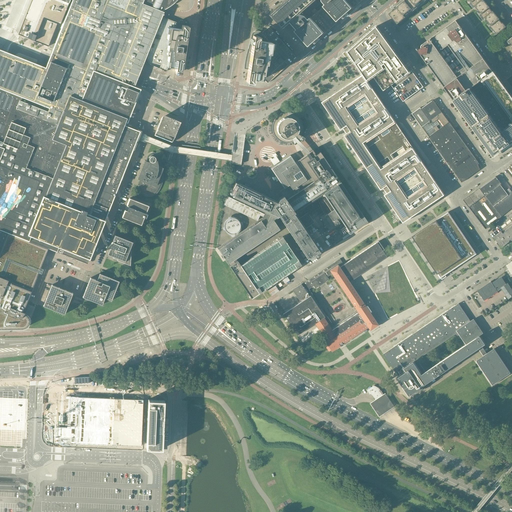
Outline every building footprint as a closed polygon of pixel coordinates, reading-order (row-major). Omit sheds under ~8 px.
[(137,140),(138,138),(139,136),(140,133),(140,131),(127,126),(128,122),(141,89),(135,86),(138,80),(141,72),(141,71),(144,65),(146,58),(148,52),(151,46),(153,40),(156,33),(158,27),(161,20),(164,13),(164,12),(164,11),(165,10),(169,8),(170,7),(172,6),(173,6),(175,4),(176,3),(178,2),(179,0),(73,0),(73,2),(70,8),(68,15),(63,27),(61,34),(55,47),(53,52),(53,53),(47,68),(43,67),(43,66),(36,64),(29,61),(23,59),(10,54),(9,53),(0,49),(0,327),(8,327),(8,328),(8,329),(15,329),(22,328),(22,329),(22,328),(24,328),(25,328),(26,327),(27,326),(28,324),(29,324),(29,322),(29,320),(29,319),(28,318),(27,316),(24,314),(25,313),(23,312),(25,305),(27,302),(48,248),(59,253),(89,264),(91,259),(105,223),(110,209),(118,190),(120,185),(122,179),(128,165),(131,156),(134,147),(137,140)] [(31,0),(17,36),(48,47),(50,44),(51,39),(58,21),(61,22),(69,0),(31,0)] [(289,0),(273,15),(283,26),(284,26),(293,18),(301,27),(296,31),(297,31),(296,31),(309,46),(324,33),(337,21),(352,8),(360,0),(289,0)] [(406,0),(405,1),(405,0),(397,7),(397,8),(394,11),(393,10),(389,14),(397,23),(399,21),(400,22),(406,17),(405,16),(423,0),(406,0)] [(467,0),(477,11),(486,3),(483,0),(467,0)] [(486,3),(477,11),(487,23),(496,15),(493,11),(492,11),(489,8),(490,7),(486,3)] [(500,19),(496,15),(487,23),(497,35),(506,27),(502,22),(502,23),(499,19),(500,19)] [(163,17),(148,55),(147,56),(147,57),(147,58),(147,59),(147,60),(148,61),(148,62),(149,63),(149,64),(150,64),(151,65),(152,65),(166,71),(167,71),(166,71),(168,66),(175,67),(175,71),(181,72),(183,57),(187,58),(187,54),(188,51),(188,47),(189,25),(189,24),(188,23),(188,22),(187,21),(186,20),(185,20),(184,20),(183,20),(181,20),(180,20),(179,21),(178,22),(178,23),(163,17)] [(493,71),(456,20),(423,44),(422,44),(422,45),(422,46),(421,47),(422,47),(422,48),(418,50),(449,93),(454,100),(493,71)] [(351,59),(353,58),(363,74),(367,79),(368,79),(372,75),(384,91),(391,85),(410,72),(377,26),(371,31),(370,30),(345,50),(351,59)] [(296,58),(270,29),(268,27),(262,33),(260,32),(260,31),(259,31),(258,31),(256,31),(255,31),(254,31),(254,32),(253,32),(253,33),(252,33),(252,34),(252,35),(246,57),(246,58),(245,60),(245,61),(245,64),(244,66),(248,67),(246,82),(252,83),(253,79),(260,80),(265,80),(267,83),(296,58)] [(423,87),(418,79),(416,77),(412,71),(410,72),(391,85),(397,94),(403,102),(423,87)] [(511,97),(497,77),(493,71),(454,100),(494,155),(511,142),(511,97)] [(367,79),(363,74),(336,93),(322,102),(341,130),(343,129),(346,134),(344,135),(381,190),(383,188),(387,193),(385,195),(403,223),(444,195),(424,165),(367,79)] [(422,127),(442,112),(433,100),(421,109),(420,108),(412,114),(422,127)] [(429,137),(449,122),(442,112),(422,127),(429,137)] [(298,139),(300,140),(301,141),(303,137),(301,135),(300,135),(301,135),(301,134),(301,133),(301,132),(302,132),(302,131),(302,130),(302,129),(302,128),(302,127),(302,126),(302,125),(302,124),(301,124),(301,123),(301,122),(300,121),(300,120),(299,120),(299,119),(299,118),(298,118),(297,117),(296,116),(295,115),(294,115),(293,114),(292,114),(291,114),(291,113),(290,113),(289,113),(288,113),(287,113),(286,113),(285,113),(284,113),(283,113),(283,114),(282,114),(281,114),(280,115),(279,115),(279,116),(278,116),(277,117),(276,118),(275,119),(275,120),(274,120),(274,121),(273,122),(272,122),(272,123),(272,124),(271,124),(271,125),(271,126),(271,127),(271,128),(271,129),(271,130),(271,131),(271,132),(272,133),(272,134),(273,133),(273,134),(274,135),(274,136),(275,136),(275,137),(275,138),(276,138),(276,139),(277,139),(277,140),(278,140),(279,141),(280,141),(280,142),(281,142),(282,142),(283,142),(283,143),(284,143),(285,143),(286,143),(287,143),(288,143),(289,143),(290,143),(291,143),(292,142),(293,142),(294,145),(294,146),(294,145),(296,142),(298,139)] [(162,115),(161,118),(154,136),(172,143),(180,122),(162,115)] [(479,164),(449,122),(429,137),(462,182),(480,169),(478,164),(479,164)] [(300,140),(298,139),(296,142),(300,147),(306,154),(309,152),(303,146),(298,141),(299,141),(300,141),(300,140)] [(225,231),(225,232),(226,233),(233,239),(232,239),(218,249),(222,255),(223,257),(224,259),(227,264),(232,271),(248,294),(249,296),(250,297),(250,298),(251,298),(259,293),(240,265),(235,258),(271,235),(271,234),(271,233),(273,231),(274,232),(275,231),(277,230),(279,229),(273,220),(278,216),(282,221),(283,220),(307,257),(306,257),(306,258),(308,257),(310,259),(314,257),(315,256),(320,253),(318,250),(319,250),(317,247),(315,244),(296,215),(305,209),(308,213),(310,212),(311,213),(312,214),(308,217),(310,221),(315,229),(324,224),(329,230),(339,223),(339,222),(337,220),(340,219),(345,227),(338,232),(337,230),(330,235),(331,237),(327,239),(331,245),(335,243),(349,233),(366,221),(340,182),(320,152),(318,153),(315,155),(313,153),(314,153),(314,152),(312,150),(309,152),(306,154),(306,155),(299,160),(295,163),(290,156),(280,162),(280,163),(277,164),(274,166),(271,169),(281,184),(282,183),(284,187),(285,188),(280,191),(283,196),(282,197),(278,199),(277,201),(238,183),(238,184),(235,182),(230,193),(233,194),(232,196),(264,212),(263,213),(263,214),(228,197),(224,205),(257,221),(260,215),(262,217),(260,220),(239,235),(238,233),(239,232),(240,231),(240,229),(241,228),(241,226),(241,225),(240,223),(240,222),(239,220),(238,219),(237,219),(236,218),(235,218),(234,217),(233,217),(232,217),(230,217),(229,218),(228,218),(227,218),(226,219),(225,220),(225,221),(224,222),(224,223),(223,224),(223,225),(223,226),(223,227),(223,228),(223,229),(224,230),(225,231)] [(269,159),(274,166),(280,162),(275,156),(276,155),(275,153),(272,155),(274,158),(272,159),(271,158),(269,159)] [(151,154),(151,156),(150,156),(149,157),(149,158),(149,159),(147,159),(147,160),(147,161),(144,160),(137,179),(140,180),(140,181),(139,182),(139,183),(139,184),(139,185),(139,186),(139,187),(139,188),(139,189),(140,189),(140,190),(140,191),(141,191),(141,192),(142,192),(142,193),(143,194),(144,194),(145,195),(146,195),(147,195),(148,195),(149,195),(150,195),(151,195),(152,195),(153,194),(154,194),(155,193),(156,192),(157,191),(158,190),(158,189),(159,188),(159,187),(160,185),(160,184),(161,183),(161,181),(161,180),(162,178),(162,177),(162,176),(162,174),(162,173),(162,171),(162,170),(163,168),(163,167),(161,167),(160,165),(160,163),(159,162),(159,161),(158,159),(157,158),(156,156),(156,155),(155,155),(155,154),(154,154),(153,154),(152,154),(151,154)] [(496,176),(480,188),(479,188),(501,217),(511,207),(511,191),(508,195),(500,185),(501,184),(496,176)] [(479,188),(463,200),(486,229),(501,217),(479,188)] [(148,206),(129,198),(126,205),(124,210),(125,210),(122,217),(141,225),(144,217),(146,218),(147,214),(145,213),(148,206)] [(509,241),(511,240),(511,241),(511,240),(511,211),(498,223),(505,232),(503,233),(501,231),(494,237),(502,247),(509,241)] [(412,236),(441,278),(477,254),(448,212),(412,236)] [(112,242),(111,243),(108,247),(110,248),(107,254),(114,257),(114,258),(130,265),(131,249),(130,249),(132,242),(115,235),(113,241),(113,242),(112,242)] [(259,293),(286,275),(290,272),(293,270),(301,265),(282,237),(240,265),(259,293)] [(349,282),(386,257),(376,242),(343,265),(339,259),(301,284),(292,290),(293,292),(300,302),(293,307),(283,314),(297,335),(308,328),(314,323),(317,328),(325,339),(321,341),(329,351),(330,350),(331,351),(340,345),(342,344),(367,327),(370,330),(378,325),(368,311),(369,311),(367,307),(366,308),(349,282)] [(394,280),(403,275),(392,258),(383,263),(394,280)] [(96,280),(94,279),(90,278),(82,297),(102,305),(104,299),(103,299),(104,298),(111,301),(119,281),(99,274),(97,281),(95,280),(96,280)] [(477,291),(484,301),(498,292),(497,291),(501,289),(508,299),(511,296),(511,290),(507,283),(506,284),(502,278),(493,285),(491,282),(477,291)] [(280,290),(279,287),(280,287),(278,284),(268,290),(271,295),(280,290)] [(64,314),(70,300),(73,293),(52,285),(43,306),(64,314)] [(415,392),(421,388),(421,387),(424,385),(478,349),(482,346),(486,344),(480,335),(483,333),(474,319),(470,321),(458,304),(417,331),(397,345),(396,344),(393,346),(393,347),(383,354),(395,372),(398,377),(410,395),(415,392)] [(510,373),(494,348),(492,350),(487,353),(483,356),(476,360),(486,375),(487,377),(492,385),(510,373)] [(374,385),(367,390),(370,395),(371,394),(373,398),(374,399),(375,401),(384,395),(381,391),(379,388),(374,385)] [(425,388),(424,385),(421,387),(421,388),(415,392),(416,394),(425,388)] [(394,408),(385,394),(384,395),(375,401),(373,402),(370,404),(379,418),(381,416),(387,413),(392,409),(394,408)] [(48,420),(47,421),(46,422),(45,423),(44,424),(44,426),(44,427),(43,428),(43,430),(44,431),(44,432),(45,433),(46,435),(47,435),(48,436),(49,437),(51,437),(52,437),(55,437),(55,443),(74,443),(122,445),(129,446),(136,446),(141,446),(143,403),(143,400),(139,400),(138,400),(61,396),(61,401),(56,401),(53,401),(52,401),(51,401),(50,402),(48,403),(47,403),(46,404),(45,405),(45,407),(44,408),(44,409),(44,411),(44,412),(45,414),(46,415),(46,416),(48,417),(48,418),(49,418),(50,419),(51,419),(51,420),(49,420),(48,420)] [(148,400),(146,448),(154,448),(158,449),(162,449),(164,404),(164,400),(148,400)] [(499,468),(494,462),(490,465),(495,471),(499,468)]
